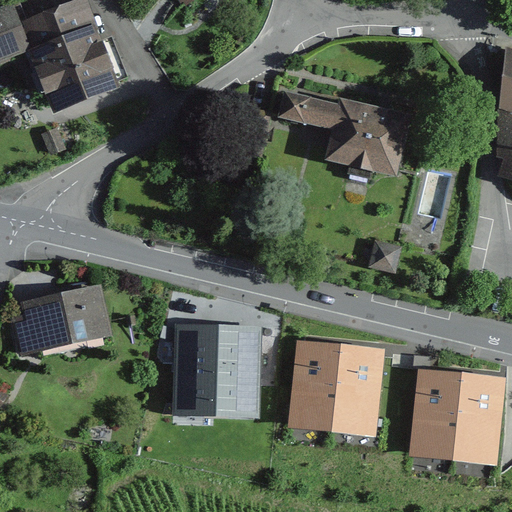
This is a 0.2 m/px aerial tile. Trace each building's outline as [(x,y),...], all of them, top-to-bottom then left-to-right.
[(0,62),(28,51),(31,50),(20,23),(27,20),(19,0),(16,0),(0,6),(0,62)] [(87,0),(29,0),(26,1),(33,18),(27,20),(20,23),(31,50),(28,51),(54,114),(120,88),(117,81),(128,77),(111,37),(101,41),(97,31),(100,30),(87,0)] [(177,0),(183,8),(195,0),(177,0)] [(498,109),(497,158),(502,160),(497,177),(511,181),(511,49),(507,48),(498,109)] [(338,98),(337,104),(284,92),(278,119),(331,131),(324,161),(349,167),(347,174),(371,179),(372,172),(395,177),(409,114),(338,98)] [(232,153),(262,159),(272,113),(243,107),(232,153)] [(57,126),(39,134),(49,156),(67,148),(57,126)] [(402,247),(374,240),(368,268),(395,274),(402,247)] [(100,284),(23,302),(26,315),(10,318),(19,357),(112,336),(100,284)] [(253,407),(255,335),(180,333),(178,406),(253,407)] [(377,355),(303,347),(295,422),(369,430),(377,355)] [(498,383),(424,376),(416,451),(490,458),(498,383)]
